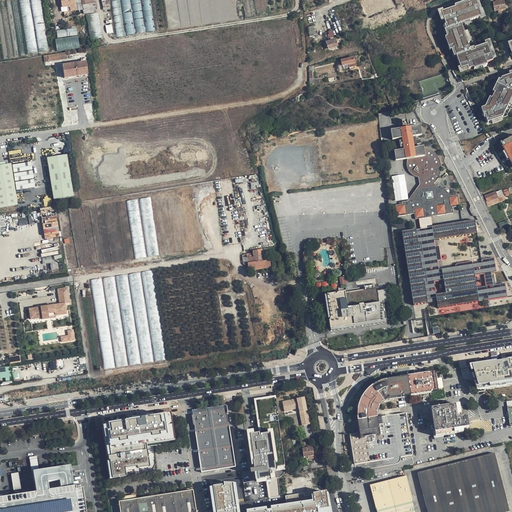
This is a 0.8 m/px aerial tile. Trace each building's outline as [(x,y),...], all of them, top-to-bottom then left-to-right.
[(104,39),(99,14),(99,12),(97,13),(96,3),(95,3),(94,0),(73,0),(74,4),(82,3),(83,15),(84,16),(86,16),(90,41),(104,39)] [(490,0),(491,3),(495,2),(496,3),(493,3),(494,11),(505,10),(504,2),(501,2),(500,0),(501,0),(490,0)] [(472,4),(472,6),(474,5),(480,21),(478,22),(478,24),(482,22),(475,3),(472,4)] [(478,22),(480,21),(474,5),(472,6),(466,8),(453,12),(445,15),(444,15),(446,22),(448,27),(449,32),(447,33),(446,31),(446,33),(453,56),(456,55),(461,69),(461,70),(468,67),(469,70),(474,68),(486,64),(493,62),(493,61),(488,46),(487,46),(471,51),(468,44),(465,35),(462,27),(478,22)] [(312,41),(329,36),(327,30),(316,34),(316,30),(314,31),(314,26),(316,25),(315,10),(307,10),(309,36),(311,35),(312,41)] [(116,22),(117,36),(124,36),(123,21),(116,22)] [(29,53),(48,51),(45,22),(35,23),(36,32),(26,33),(29,53)] [(327,30),(329,36),(329,38),(344,33),(341,23),(326,27),(327,30)] [(56,38),(57,51),(80,48),(77,28),(57,30),(58,38),(56,38)] [(338,47),(337,44),(342,43),(340,39),(326,43),(329,49),(338,47)] [(486,44),(487,46),(488,46),(493,61),(495,60),(490,43),(486,44)] [(89,61),(88,56),(67,59),(62,60),(63,65),(85,62),(88,61),(89,61)] [(85,62),(63,65),(62,65),(64,78),(87,75),(85,62)] [(486,108),(483,109),(485,116),(487,116),(489,124),(500,120),(511,96),(511,75),(502,79),(502,81),(501,80),(495,92),(492,98),(486,108)] [(495,92),(501,80),(499,79),(493,91),(495,92)] [(511,96),(500,120),(504,119),(511,103),(511,96)] [(415,218),(425,217),(425,211),(431,210),(431,212),(432,212),(432,213),(433,214),(433,215),(434,215),(435,215),(435,216),(437,215),(453,213),(453,207),(460,206),(458,194),(452,195),(440,185),(436,186),(434,182),(437,179),(439,175),(441,170),(441,167),(441,165),(441,164),(439,159),(438,156),(436,154),(434,151),(431,149),(428,148),(425,147),(420,147),(420,144),(423,143),(422,137),(419,138),(418,135),(423,134),(421,124),(392,129),(393,139),(404,137),(404,140),(400,141),(401,147),(405,146),(406,151),(396,153),(397,160),(409,158),(408,163),(409,165),(410,168),(411,171),(413,173),(416,176),(419,178),(423,178),(424,185),(411,200),(406,201),(407,202),(406,202),(397,203),(399,215),(415,213),(415,218)] [(507,147),(504,142),(499,145),(511,169),(511,168),(511,162),(511,163),(504,148),(507,147)] [(72,196),(67,155),(47,158),(52,198),(72,196)] [(13,164),(14,172),(33,170),(32,162),(13,164)] [(0,207),(17,205),(10,164),(0,165),(0,207)] [(29,184),(19,185),(19,189),(35,187),(35,180),(29,181),(29,184)] [(504,202),(502,197),(500,193),(502,192),(503,191),(502,190),(485,197),(490,207),(504,202)] [(159,255),(151,197),(140,198),(149,256),(159,255)] [(146,257),(138,199),(127,200),(136,258),(146,257)] [(425,211),(425,217),(427,228),(438,226),(437,215),(435,216),(435,215),(434,215),(433,215),(433,214),(432,213),(432,212),(431,212),(431,210),(425,211)] [(263,253),(262,250),(254,252),(254,254),(242,256),(245,265),(248,264),(249,271),(270,267),(269,261),(270,261),(269,252),(263,253)] [(142,272),(155,362),(166,360),(153,270),(142,272)] [(129,274),(142,364),(154,362),(140,272),(129,274)] [(117,276),(130,366),(140,364),(127,274),(117,276)] [(103,278),(117,368),(128,366),(115,276),(103,278)] [(91,280),(104,371),(116,369),(102,278),(91,280)] [(67,287),(56,288),(58,303),(64,302),(69,301),(67,287)] [(379,303),(377,287),(327,294),(330,318),(331,320),(329,320),(330,327),(381,320),(379,303)] [(58,303),(28,307),(29,318),(41,316),(41,318),(55,316),(55,314),(65,312),(64,302),(58,303)] [(383,302),(379,303),(381,320),(330,327),(330,330),(386,322),(384,313),(382,312),(382,311),(384,310),(383,302)] [(41,316),(29,318),(30,322),(66,317),(65,312),(55,314),(55,316),(41,318),(41,316)] [(69,335),(62,336),(62,342),(75,340),(74,330),(68,331),(69,335)] [(11,363),(21,361),(20,355),(10,357),(11,363)] [(511,356),(471,363),(478,389),(511,383),(511,356)] [(0,367),(0,378),(11,377),(11,367),(0,367)] [(356,471),(388,466),(392,465),(397,464),(400,461),(403,457),(413,456),(408,414),(379,418),(379,414),(379,411),(380,407),(381,404),(384,401),(386,400),(388,400),(438,393),(435,373),(383,380),(379,382),(377,383),(371,387),(368,389),(366,392),(362,398),(359,405),(358,409),(357,414),(358,418),(360,433),(351,435),(356,471)] [(306,397),(296,399),(298,409),(302,426),(311,425),(306,397)] [(277,399),(256,402),(261,437),(253,438),(258,481),(266,480),(269,498),(278,497),(275,470),(286,469),(277,399)] [(298,409),(296,399),(282,401),(284,411),(298,409)] [(236,468),(227,406),(192,411),(202,473),(236,468)] [(460,420),(458,406),(430,409),(433,437),(468,433),(466,419),(460,420)] [(103,423),(110,478),(126,476),(125,470),(149,467),(147,446),(175,442),(171,414),(103,423)] [(258,481),(253,438),(248,439),(253,481),(258,481)] [(312,448),(303,449),(304,458),(314,456),(312,448)] [(505,511),(511,511),(496,453),(418,473),(427,511),(505,511)] [(36,456),(29,457),(30,467),(38,466),(36,456)] [(87,511),(83,484),(74,485),(73,481),(71,469),(71,464),(32,470),(36,491),(0,496),(0,511),(87,511)] [(18,471),(10,473),(13,490),(21,489),(18,471)] [(246,503),(241,473),(205,479),(211,511),(332,511),(328,492),(246,503)] [(415,511),(407,476),(370,485),(377,511),(415,511)] [(195,511),(193,492),(119,503),(119,511),(195,511)]
